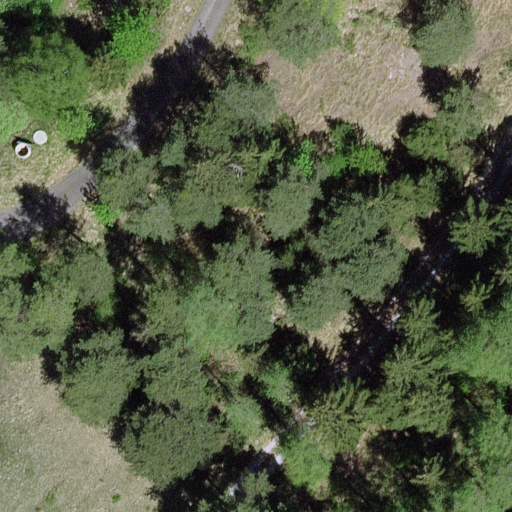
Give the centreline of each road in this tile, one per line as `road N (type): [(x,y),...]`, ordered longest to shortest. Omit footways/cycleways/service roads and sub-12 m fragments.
road 1 (track): [(511,142),(426,284),(229,511)]
road 2 (track): [(220,0),(155,108),(80,197),(0,232)]
